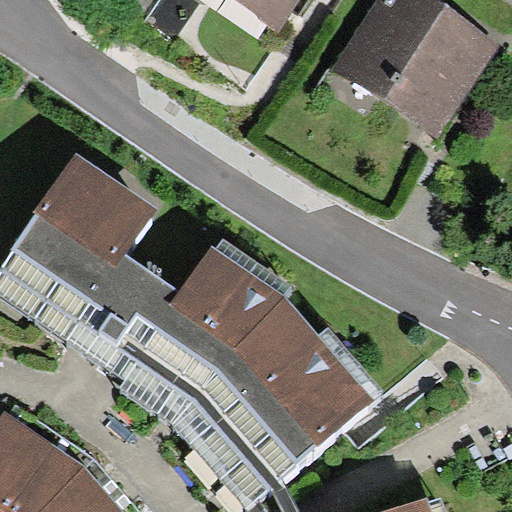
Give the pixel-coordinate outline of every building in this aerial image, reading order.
[(201,0),(274,44),(301,0),(201,0)] [(380,0),(377,0),(326,97),(438,155),(490,56),(380,0)] [(55,202),(0,295),(0,311),(76,354),(182,428),(242,488),(257,511),(279,511),(367,439),(278,350),(190,289),(132,247),(55,202)] [(0,441),(0,511),(16,511),(46,477),(0,441)] [(16,511),(91,511),(46,477),(16,511)]
